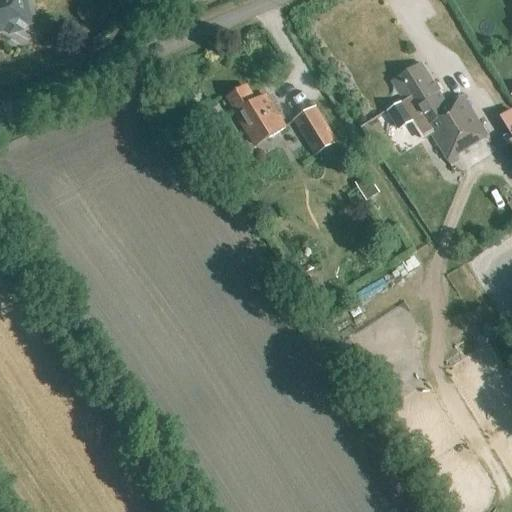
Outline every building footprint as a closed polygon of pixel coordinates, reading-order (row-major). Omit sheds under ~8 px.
[(0,0),(0,30),(4,30),(10,33),(19,30),(23,25),(29,23),(22,0),(0,0)] [(403,102),(388,112),(400,131),(412,123),(422,140),(431,135),(447,161),(487,136),(461,96),(447,105),(436,89),(421,64),(415,68),(415,67),(391,83),(403,102)] [(267,140),(285,129),(265,97),(254,103),(245,88),(228,98),(236,111),(234,112),(252,142),(263,135),(267,140)] [(315,156),(335,144),(314,109),(294,121),(315,156)] [(511,112),(511,111),(498,119),(511,141),(503,146),(511,160),(511,112)]
